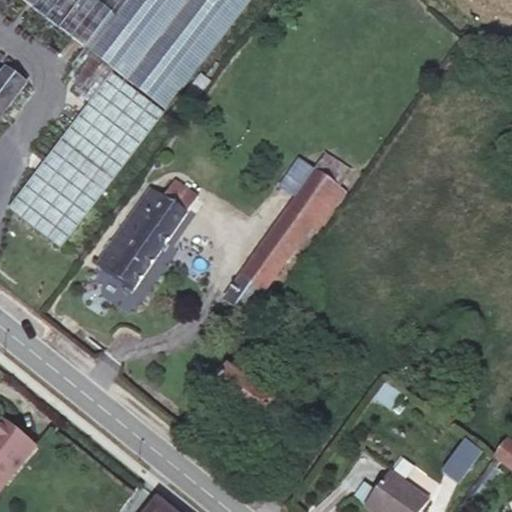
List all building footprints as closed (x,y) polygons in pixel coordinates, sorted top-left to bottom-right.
[(23,0),(166,111),(250,0),(23,0)] [(0,116),(24,85),(5,70),(0,76),(0,116)] [(164,113),(112,73),(8,209),(60,250),(164,113)] [(287,211),(310,228),(318,233),(346,193),(339,188),(347,175),(325,159),(316,172),(315,172),(308,182),(287,211)] [(308,182),(315,172),(298,160),(291,170),(308,182)] [(152,215),(139,206),(99,263),(112,273),(88,307),(112,323),(198,197),(176,181),(164,199),(152,215)] [(151,190),(139,206),(152,215),(164,199),(151,190)] [(247,316),(310,228),(287,211),(225,299),(247,316)] [(269,381),(242,363),(236,372),(228,367),(213,388),(262,421),(276,401),(262,391),(269,381)] [(0,489),(36,445),(4,419),(0,424),(0,489)] [(442,470),(461,482),(482,447),(463,436),(442,470)] [(511,468),(511,445),(508,443),(497,458),(511,468)] [(421,511),(430,500),(390,472),(365,507),(372,511),(421,511)] [(175,511),(158,498),(146,511),(175,511)]
